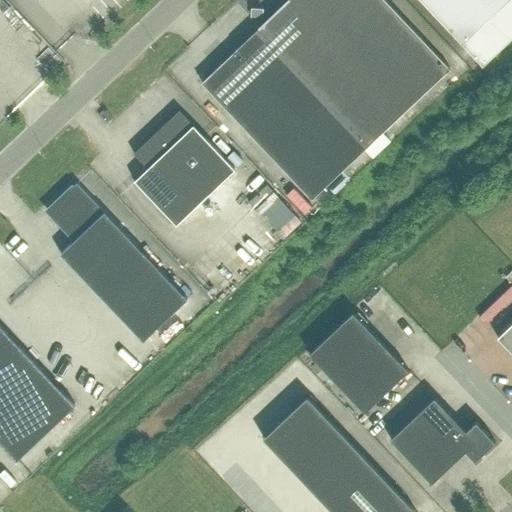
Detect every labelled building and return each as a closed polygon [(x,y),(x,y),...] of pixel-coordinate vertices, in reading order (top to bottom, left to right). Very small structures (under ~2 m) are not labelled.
[(202,82),(312,199),(371,143),(450,68),(385,0),(288,0),(236,48),(237,49),(202,82)] [(511,0),(422,0),(463,43),(483,64),(511,36),(511,0)] [(147,167),(134,180),(142,188),(177,224),(235,169),(201,133),(202,133),(180,109),(134,153),(147,167)] [(188,298),(77,182),(48,210),(75,239),(61,253),(144,340),(188,298)] [(287,232),(305,217),(283,191),(265,205),(287,232)] [(409,370),(353,311),(309,353),(365,412),(409,370)] [(511,323),(497,337),(511,352),(511,323)] [(0,442),(17,460),(75,405),(0,324),(0,442)] [(263,438),(318,495),(362,453),(307,396),(263,438)] [(495,441),(476,421),(466,430),(434,397),(390,438),(432,482),(466,451),(475,461),(495,441)] [(416,511),(362,453),(318,495),(333,511),(416,511)]
